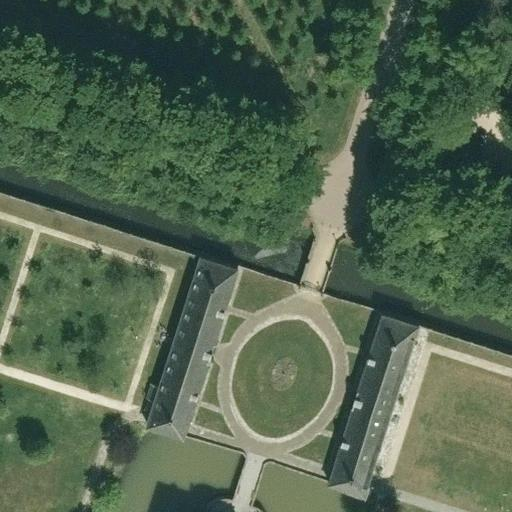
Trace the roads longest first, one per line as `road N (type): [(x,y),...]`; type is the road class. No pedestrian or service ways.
road 1 (track): [(485,239),(0,84)]
road 2 (unclassified): [(331,227),(402,0)]
